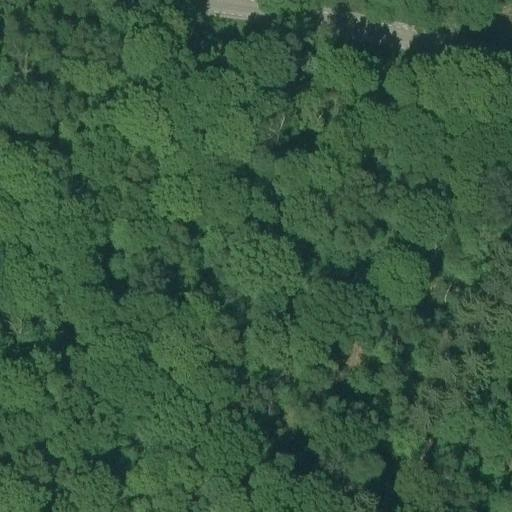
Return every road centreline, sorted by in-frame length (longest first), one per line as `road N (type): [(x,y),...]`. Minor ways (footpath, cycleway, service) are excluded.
road 1 (tertiary): [(190,0),(361,27),(511,63)]
road 2 (track): [(386,511),(511,306)]
